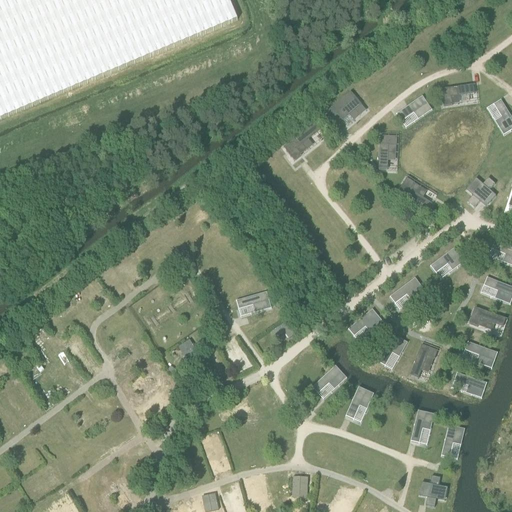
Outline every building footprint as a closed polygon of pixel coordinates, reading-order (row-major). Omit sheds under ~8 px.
[(0,0),(0,120),(238,21),(228,0),(0,0)] [(452,99),(475,96),(474,87),(441,92),(444,108),(453,107),(452,99)] [(352,93),(326,114),(331,121),(338,116),(342,122),(349,117),(362,107),(352,93)] [(415,114),(428,105),(423,98),(396,115),(401,123),(415,114)] [(511,118),(501,101),(494,106),(502,119),(511,133),(511,131),(511,118)] [(297,153),(322,133),(316,126),(284,151),(294,164),(302,159),(297,153)] [(381,137),(378,170),(388,171),(388,163),(390,147),(398,147),(398,139),(381,137)] [(411,191),(415,185),(407,180),(398,194),(426,212),(431,204),(411,191)] [(467,205),(474,211),(480,205),(483,202),(489,207),(495,200),(489,195),(494,189),(487,183),(482,189),(481,188),(472,199),(473,199),(467,205)] [(511,199),(498,215),(511,227),(511,226),(511,199)] [(167,227),(161,231),(170,244),(175,240),(167,227)] [(511,249),(495,242),(491,251),(506,257),(511,259),(511,249)] [(449,265),(461,256),(456,249),(430,268),(436,275),(449,265)] [(134,280),(140,276),(128,257),(122,261),(134,280)] [(408,296),(420,286),(415,279),(390,298),(395,305),(408,296)] [(511,288),(487,279),(484,287),(499,293),(511,298),(511,288)] [(97,281),(85,287),(94,303),(106,297),(97,281)] [(249,285),(232,293),(235,300),(253,292),(249,285)] [(270,302),(267,293),(236,302),(239,311),(254,306),(270,302)] [(481,321),(503,329),(506,321),(475,309),(469,325),(478,329),(481,321)] [(366,328),(378,318),(373,311),(372,311),(348,331),(354,338),(366,328)] [(285,324),(272,332),(279,344),(293,336),(285,324)] [(64,342),(68,348),(75,344),(80,353),(86,349),(77,334),(64,342)] [(393,354),(401,340),(393,336),(377,364),(385,368),(393,354)] [(184,357),(196,350),(190,340),(178,347),(184,357)] [(228,363),(243,354),(236,343),(221,351),(228,363)] [(468,343),(465,352),(480,357),(495,363),(498,355),(468,343)] [(435,361),(438,352),(422,346),(410,377),(419,380),(428,358),(435,361)] [(330,385),(339,376),(342,374),(336,367),(334,369),(312,389),(318,395),(330,385)] [(146,395),(168,381),(160,369),(138,383),(146,395)] [(457,374),(454,383),(484,393),(487,385),(457,374)] [(8,389),(22,409),(28,405),(14,385),(8,389)] [(361,407),(366,395),(367,392),(359,388),(357,392),(346,418),(354,421),(361,407)] [(160,400),(164,406),(170,401),(162,390),(147,400),(152,407),(160,400)] [(232,401),(235,414),(249,411),(246,398),(232,401)] [(82,415),(88,423),(81,428),(85,434),(98,425),(88,410),(82,415)] [(423,429),(427,415),(427,414),(418,412),(411,443),(420,445),(423,429)] [(454,444),(458,428),(449,426),(441,457),(450,460),(454,444)] [(228,455),(220,433),(218,434),(225,456),(228,455)] [(210,436),(218,460),(225,457),(217,434),(210,436)] [(29,479),(36,493),(54,484),(47,471),(29,479)] [(292,478),(292,499),(307,499),(307,478),(292,478)] [(420,493),(428,495),(426,507),(434,509),(436,501),(437,501),(440,488),(439,488),(440,480),(432,478),(430,486),(422,484),(420,493)] [(250,497),(265,493),(262,481),(248,485),(250,497)] [(129,483),(111,492),(117,504),(135,496),(129,483)] [(335,506),(350,511),(356,491),(341,486),(335,506)] [(225,502),(233,499),(236,509),(244,507),(239,489),(223,493),(225,502)] [(202,497),(205,511),(218,511),(214,494),(202,497)] [(0,500),(0,511),(7,511),(14,509),(9,496),(0,500)] [(378,511),(380,510),(368,500),(358,511),(378,511)]
